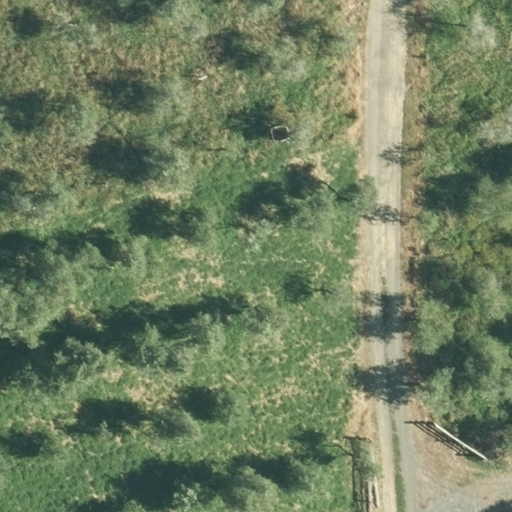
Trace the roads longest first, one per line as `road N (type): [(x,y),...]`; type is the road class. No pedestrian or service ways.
road 1 (track): [(388,511),(365,0)]
road 2 (track): [(511,480),(388,510)]
